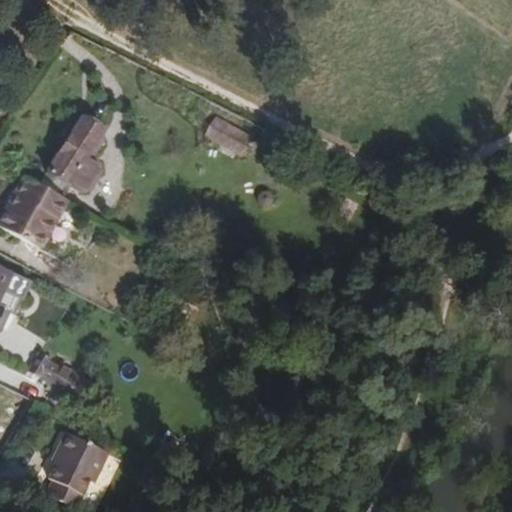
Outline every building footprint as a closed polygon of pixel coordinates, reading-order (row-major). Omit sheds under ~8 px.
[(251,138),(217,119),(207,138),(241,157),(251,138)] [(94,161),(89,158),(102,134),(81,122),(47,176),(81,196),(89,194),(103,172),(100,164),(94,161)] [(94,161),(105,141),(103,135),(102,134),(89,158),(94,161)] [(45,248),(70,200),(25,178),(11,204),(0,226),(6,229),(45,248)] [(0,308),(0,296),(10,275),(0,269),(0,313),(2,309),(0,308)] [(0,334),(22,288),(26,291),(29,284),(10,275),(0,296),(0,308),(2,309),(0,313),(0,334)] [(93,387),(38,354),(23,379),(35,386),(39,379),(49,385),(46,390),(59,398),(62,393),(73,398),(68,407),(78,412),(93,387)] [(114,458),(71,438),(60,463),(64,465),(61,471),(55,485),(59,487),(53,501),(76,511),(82,511),(97,482),(101,484),(114,458)]
